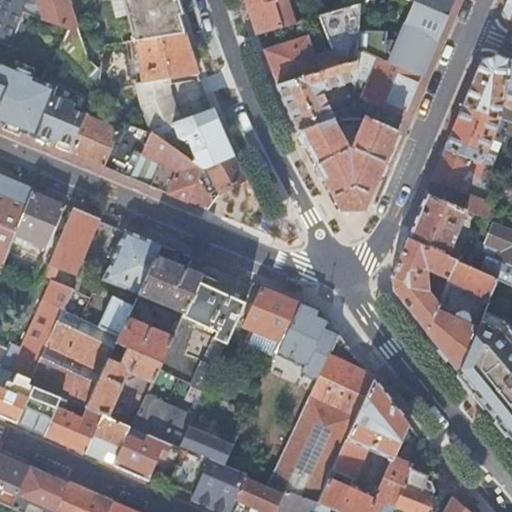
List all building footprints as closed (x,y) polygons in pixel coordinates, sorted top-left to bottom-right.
[(0,0),(0,41),(9,45),(23,11),(27,2),(27,0),(0,0)] [(37,4),(43,19),(69,30),(60,52),(86,78),(96,68),(87,59),(68,0),(27,0),(27,2),(33,5),(37,4)] [(124,0),(112,0),(115,8),(126,6),(124,0)] [(132,29),(135,41),(137,40),(184,34),(173,0),(124,0),(126,6),(128,16),(132,29)] [(246,0),(250,9),(251,15),(259,35),(293,25),(295,25),(288,0),(246,0)] [(359,0),(342,0),(344,10),(359,6),(359,0)] [(405,0),(412,2),(414,3),(447,17),(454,0),(405,0)] [(511,0),(508,0),(503,14),(509,29),(511,30),(511,0)] [(434,47),(447,17),(414,3),(398,42),(386,41),(386,33),(358,31),(357,50),(378,59),(422,77),(434,47)] [(359,6),(344,10),(332,14),(320,17),(338,66),(356,60),(357,50),(358,31),(359,6)] [(338,66),(320,17),(295,25),(293,25),(296,40),(308,37),(321,71),(338,66)] [(293,25),(259,35),(262,44),(264,51),(276,85),(315,74),(321,71),(308,37),(296,40),(293,25)] [(143,84),(169,80),(199,76),(197,68),(184,34),(137,40),(143,84)] [(378,59),(357,50),(356,60),(355,79),(368,83),(378,59)] [(511,62),(498,57),(483,61),(475,78),(464,105),(493,115),(506,120),(511,122),(511,62)] [(422,77),(378,59),(368,83),(363,97),(383,106),(406,115),(422,77)] [(356,60),(338,66),(321,71),(315,74),(276,85),(288,109),(299,132),(333,120),(334,120),(351,113),(348,106),(331,111),(324,96),(328,95),(327,90),(355,80),(355,79),(356,60)] [(0,124),(5,126),(6,123),(21,129),(20,132),(35,139),(37,134),(52,141),(53,138),(56,140),(59,141),(74,147),(87,116),(72,110),(75,105),(67,101),(53,96),(55,92),(57,88),(33,78),(34,75),(33,74),(15,67),(2,61),(0,65),(0,124)] [(17,62),(15,67),(33,74),(35,69),(17,62)] [(169,80),(143,84),(140,84),(144,108),(154,131),(181,122),(172,97),(169,80)] [(67,101),(68,98),(55,92),(53,96),(67,101)] [(493,115),(464,105),(450,137),(445,148),(484,163),(493,166),(503,140),(498,138),(506,120),(493,115)] [(154,131),(152,132),(167,144),(180,140),(181,141),(187,142),(190,141),(193,150),(195,150),(199,160),(194,162),(204,169),(208,168),(234,158),(220,128),(212,110),(181,122),(154,131)] [(122,127),(89,113),(87,116),(74,147),(71,153),(104,167),(108,169),(131,178),(152,132),(136,127),(123,122),(122,127)] [(333,120),(299,132),(312,155),(340,210),(365,211),(388,156),(398,132),(365,118),(352,150),(350,150),(348,150),(333,120)] [(6,123),(5,126),(20,132),(21,129),(6,123)] [(152,132),(131,178),(174,196),(189,203),(199,182),(204,169),(194,162),(167,144),(152,132)] [(59,141),(56,147),(71,153),(74,147),(59,141)] [(493,180),(497,168),(493,166),(484,163),(445,148),(432,179),(448,185),(465,192),(468,186),(465,185),(469,176),(471,177),(473,173),(493,180)] [(216,183),(221,193),(246,183),(236,163),(234,158),(208,168),(216,183)] [(199,182),(189,203),(208,210),(219,195),(208,187),(216,183),(208,168),(204,169),(199,182)] [(33,192),(0,178),(0,272),(1,273),(33,192)] [(58,203),(33,192),(16,235),(47,248),(65,206),(58,203)] [(467,210),(464,209),(426,194),(416,216),(407,238),(448,256),(467,210)] [(481,216),(488,219),(493,206),(486,203),(469,197),(464,209),(467,210),(481,216)] [(42,279),(45,280),(52,266),(75,275),(99,219),(73,209),(48,264),(46,270),(42,279)] [(511,231),(493,224),(483,250),(487,252),(479,270),(498,279),(500,280),(511,284),(511,231)] [(160,245),(125,230),(114,256),(103,280),(138,295),(155,256),(160,245)] [(33,243),(16,235),(13,243),(30,250),(33,243)] [(456,260),(448,256),(407,238),(391,276),(393,290),(401,300),(426,332),(436,311),(439,304),(428,291),(428,270),(448,280),(456,260)] [(195,273),(155,256),(138,295),(183,314),(201,275),(195,273)] [(487,303),(498,279),(479,270),(462,263),(456,260),(448,280),(484,296),(482,301),(487,303)] [(244,294),(201,275),(183,314),(182,317),(197,324),(216,332),(203,361),(201,360),(190,384),(204,391),(248,295),(244,294)] [(7,351),(1,368),(18,375),(25,378),(32,381),(64,310),(70,296),(72,291),(45,280),(42,279),(39,285),(49,290),(23,350),(10,345),(7,351)] [(301,302),(262,286),(253,305),(244,326),(255,331),(282,343),(301,302)] [(30,385),(33,387),(61,399),(68,401),(86,409),(108,359),(115,344),(127,318),(132,306),(112,297),(99,327),(64,310),(32,381),(30,385)] [(282,343),(277,353),(304,366),(301,373),(317,380),(339,333),(330,330),(325,327),(328,320),(317,315),(319,310),(301,302),(282,343)] [(436,311),(426,332),(428,334),(459,373),(476,329),(468,325),(470,320),(467,313),(461,310),(454,314),(452,318),(436,311)] [(511,331),(503,321),(483,313),(476,329),(459,373),(469,385),(511,436),(511,331)] [(173,338),(127,318),(115,344),(126,349),(118,367),(113,365),(114,362),(108,359),(86,409),(87,409),(102,416),(108,418),(127,374),(152,385),(173,338)] [(282,343),(255,331),(249,344),(275,356),(277,353),(282,343)] [(317,380),(268,484),(285,490),(317,504),(318,504),(329,480),(333,470),(374,379),(371,375),(348,345),(339,333),(317,380)] [(1,368),(0,367),(0,384),(12,389),(18,375),(1,368)] [(12,389),(0,384),(0,417),(11,422),(17,425),(33,387),(30,385),(32,381),(25,378),(18,375),(12,389)] [(380,387),(374,379),(333,470),(354,479),(366,450),(392,461),(394,457),(409,422),(404,417),(397,408),(380,387)] [(33,387),(17,425),(33,431),(45,437),(61,399),(33,387)] [(146,397),(132,428),(148,434),(171,444),(178,447),(179,447),(187,429),(192,418),(147,397),(146,397)] [(61,399),(45,437),(53,440),(86,455),(102,416),(87,409),(82,420),(64,412),(68,401),(61,399)] [(102,416),(86,455),(104,462),(108,451),(112,453),(118,455),(126,438),(130,427),(108,418),(102,416)] [(187,429),(179,447),(186,450),(209,459),(225,466),(231,452),(233,448),(187,429)] [(144,445),(126,438),(118,455),(113,466),(150,482),(150,481),(155,469),(160,457),(165,459),(165,457),(171,444),(148,434),(144,445)] [(209,459),(186,450),(172,483),(183,487),(195,493),(209,459)] [(0,454),(0,503),(1,504),(12,509),(30,468),(0,454)] [(394,457),(392,461),(374,500),(368,511),(380,511),(384,504),(394,508),(395,505),(411,469),(413,465),(399,459),(394,457)] [(195,493),(192,500),(197,503),(219,511),(231,511),(237,500),(245,480),(247,475),(225,466),(209,459),(195,493)] [(30,468),(12,509),(18,511),(25,511),(28,506),(31,503),(40,506),(41,511),(40,511),(55,511),(68,484),(48,476),(30,468)] [(426,476),(411,469),(395,505),(410,511),(409,511),(430,511),(436,497),(431,495),(433,489),(432,486),(430,483),(425,481),(426,476)] [(283,496),(245,480),(237,500),(255,508),(262,511),(276,511),(277,511),(283,496)] [(329,480),(318,504),(337,511),(368,511),(374,500),(329,480)] [(470,497),(458,482),(450,498),(442,511),(466,511),(464,510),(462,508),(470,497)] [(68,484),(55,511),(110,511),(113,504),(106,501),(76,488),(68,484)] [(285,490),(283,496),(277,511),(280,511),(314,511),(317,504),(285,490)]
